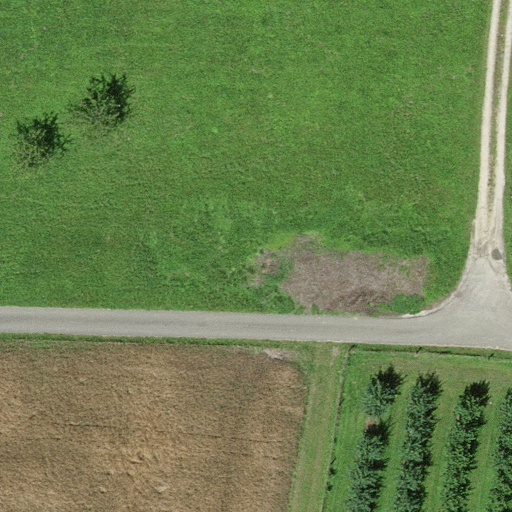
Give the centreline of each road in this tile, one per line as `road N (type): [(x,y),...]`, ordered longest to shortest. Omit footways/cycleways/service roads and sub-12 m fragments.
road 1 (track): [(0,319),(511,344)]
road 2 (track): [(496,342),(491,224),(506,0)]
